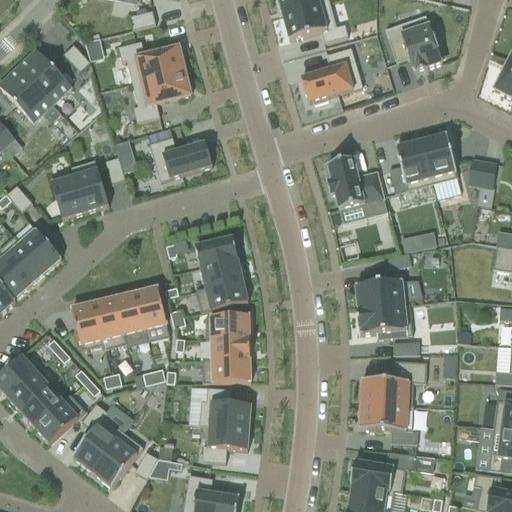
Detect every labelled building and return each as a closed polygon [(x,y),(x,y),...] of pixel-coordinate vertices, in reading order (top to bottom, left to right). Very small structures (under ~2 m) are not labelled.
[(276,0),(282,20),(329,8),(326,0),(276,0)] [(329,8),(282,20),(289,46),(320,37),(323,49),(347,42),(344,30),(336,32),(329,8)] [(152,16),(129,21),(132,35),(155,29),(152,16)] [(425,21),(384,35),(396,68),(409,64),(414,78),(415,77),(415,78),(417,78),(425,75),(427,74),(427,73),(441,68),(440,64),(445,63),(438,44),(433,45),(425,21)] [(96,41),(83,46),(90,65),(104,60),(96,41)] [(141,47),(117,52),(121,67),(123,67),(126,66),(129,78),(131,89),(185,76),(179,52),(156,57),(144,60),(141,47)] [(73,50),(63,60),(79,77),(89,67),(73,50)] [(329,75),(300,83),(308,108),(313,107),(314,109),(328,105),(327,102),(362,92),(350,53),(325,61),(329,75)] [(17,73),(52,110),(71,92),(36,55),(17,73)] [(511,57),(493,94),(511,104),(511,57)] [(0,93),(33,128),(52,110),(17,73),(0,89),(0,93)] [(185,76),(131,89),(136,107),(137,112),(136,112),(132,113),(136,128),(159,122),(156,109),(191,100),(185,76)] [(0,127),(0,148),(4,153),(14,144),(0,127)] [(169,133),(146,140),(149,149),(149,150),(160,187),(212,172),(205,148),(180,155),(176,156),(174,149),(172,143),(169,133)] [(446,139),(420,146),(432,189),(433,189),(437,205),(460,199),(456,183),(457,183),(446,139)] [(126,146),(114,150),(117,160),(129,156),(126,146)] [(399,172),(388,175),(395,199),(432,189),(420,146),(395,152),(399,166),(400,172),(399,172)] [(106,166),(104,166),(111,189),(125,185),(118,162),(106,166)] [(330,186),(327,187),(330,200),(334,199),(335,199),(335,202),(339,215),(343,229),(387,218),(383,204),(376,177),(360,181),(357,182),(354,171),(352,163),(338,167),(327,170),(331,184),(331,186),(330,186)] [(94,165),(71,172),(85,218),(108,211),(98,179),(97,175),(94,165)] [(471,165),(467,190),(480,192),(484,167),(471,165)] [(484,167),(480,192),(492,194),(496,169),(484,167)] [(72,177),(49,184),(62,225),(68,224),(85,218),(74,181),(71,172),(70,173),(72,177)] [(12,194),(6,200),(9,203),(11,206),(21,218),(32,209),(16,191),(12,194)] [(5,200),(0,204),(0,212),(1,214),(11,206),(5,200)] [(14,241),(13,242),(20,249),(45,278),(61,264),(36,235),(35,235),(29,228),(14,241)] [(498,238),(496,251),(510,253),(511,253),(511,232),(511,240),(498,238)] [(417,240),(400,244),(404,258),(420,255),(417,240)] [(0,253),(0,259),(0,260),(1,259),(4,262),(29,291),(45,278),(20,249),(13,242),(0,253)] [(232,242),(195,251),(200,273),(237,264),(232,242)] [(173,249),(165,252),(168,263),(176,261),(173,249)] [(496,251),(492,275),(511,277),(511,253),(510,253),(496,251)] [(0,289),(13,305),(14,305),(29,291),(4,262),(1,259),(0,260),(0,259),(0,289)] [(408,259),(383,263),(385,276),(410,271),(408,259)] [(237,264),(200,273),(205,293),(205,295),(242,286),(237,264)] [(370,289),(355,290),(357,314),(356,314),(356,315),(404,310),(404,309),(404,307),(401,286),(401,280),(376,282),(376,288),(370,289)] [(205,293),(195,295),(196,297),(201,318),(205,317),(248,307),(242,286),(205,295),(205,293)] [(0,320),(15,307),(14,305),(13,305),(0,289),(0,320)] [(157,293),(136,298),(145,335),(166,330),(157,293)] [(176,293),(164,295),(166,303),(178,301),(176,293)] [(136,298),(114,303),(123,341),(124,340),(145,335),(136,298)] [(114,303),(93,308),(103,350),(102,351),(104,355),(126,350),(127,350),(124,340),(123,341),(114,303)] [(93,308),(71,313),(81,352),(81,356),(102,351),(103,350),(93,308)] [(404,310),(356,315),(358,336),(360,336),(360,340),(375,339),(381,338),(382,344),(412,341),(409,310),(409,309),(404,309),(404,310)] [(511,313),(499,313),(499,326),(511,326),(510,352),(511,352),(511,313)] [(169,318),(171,325),(183,323),(181,315),(169,318)] [(206,322),(205,322),(206,332),(206,344),(206,345),(211,345),(211,344),(249,343),(249,321),(206,322)] [(183,323),(171,325),(173,333),(185,330),(183,323)] [(457,335),(456,348),(469,349),(470,341),(466,336),(457,335)] [(249,343),(211,344),(211,345),(211,364),(211,365),(211,366),(250,365),(249,343)] [(184,345),(176,344),(175,356),(183,357),(184,345)] [(53,345),(47,350),(55,359),(61,354),(53,345)] [(418,347),(392,348),(393,361),(418,360),(418,347)] [(495,377),(494,389),(498,390),(511,390),(511,352),(510,352),(509,378),(495,377)] [(61,354),(55,359),(64,368),(70,363),(61,354)] [(0,380),(0,394),(7,402),(36,376),(35,376),(24,364),(21,361),(0,380)] [(444,361),(443,371),(454,372),(455,361),(444,361)] [(205,365),(202,365),(202,366),(202,385),(202,389),(250,387),(250,383),(250,365),(211,366),(211,365),(205,365)] [(360,392),(360,404),(360,410),(413,412),(413,411),(411,411),(413,389),(425,389),(426,368),(394,366),(393,386),(391,386),(385,386),(361,385),(361,386),(361,392),(360,392)] [(36,376),(7,402),(21,418),(50,392),(50,393),(54,390),(53,389),(39,373),(35,376),(36,376)] [(152,377),(155,389),(165,386),(162,374),(152,377)] [(81,375),(75,380),(84,391),(90,385),(81,375)] [(175,377),(167,376),(166,389),(174,389),(175,377)] [(155,389),(152,377),(142,379),(145,391),(155,389)] [(118,378),(111,380),(113,392),(121,390),(118,378)] [(106,394),(113,392),(111,380),(103,382),(106,394)] [(90,385),(84,391),(94,401),(100,396),(90,385)] [(50,392),(21,418),(35,433),(64,407),(63,406),(52,395),(50,393),(50,392)] [(189,406),(187,429),(199,430),(199,431),(209,431),(209,430),(249,433),(250,410),(230,409),(231,395),(207,393),(207,394),(206,407),(201,407),(189,406)] [(511,395),(498,394),(493,434),(511,436),(511,395)] [(64,407),(35,433),(49,449),(85,416),(82,414),(71,401),(70,400),(63,406),(64,407)] [(92,437),(72,463),(92,478),(122,437),(103,423),(107,418),(95,409),(81,428),(92,437)] [(359,433),(358,434),(382,436),(389,436),(391,436),(390,449),(416,450),(417,437),(411,437),(413,412),(360,410),(359,433)] [(247,456),(249,433),(209,430),(209,431),(208,446),(207,451),(206,451),(202,451),(201,467),(208,467),(225,468),(226,454),(247,456)] [(511,436),(493,434),(487,476),(511,479),(511,436)] [(122,437),(92,478),(112,493),(143,453),(122,437)] [(159,452),(158,464),(170,466),(172,454),(159,452)] [(145,457),(134,478),(142,483),(146,485),(148,482),(158,464),(145,457)] [(353,466),(350,491),(351,491),(351,490),(394,497),(394,498),(401,499),(405,475),(411,476),(413,461),(387,458),(385,471),(353,466)] [(170,467),(168,473),(180,475),(181,469),(170,467)] [(475,479),(473,492),(480,493),(475,511),(511,511),(511,498),(498,495),(501,482),(475,479)] [(185,499),(183,511),(237,511),(239,503),(210,498),(212,484),(188,480),(185,499)] [(347,511),(391,511),(394,498),(394,497),(351,490),(351,491),(347,511)]
